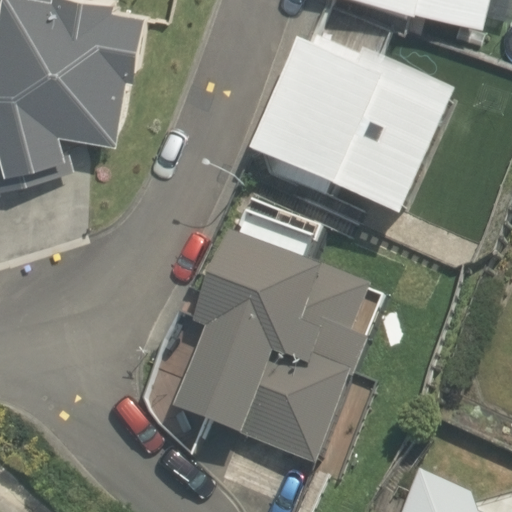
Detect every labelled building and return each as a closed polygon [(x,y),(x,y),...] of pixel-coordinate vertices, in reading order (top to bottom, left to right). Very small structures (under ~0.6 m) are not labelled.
[(121,128),(144,2),(133,0),(6,0),(0,39),(0,177),(52,156),(59,116),(121,128)] [(415,0),(478,16),(482,0),(415,0)] [(302,17),(237,145),(394,217),(453,87),(302,17)] [(314,459),(368,339),(349,331),(371,283),(308,255),(321,227),(236,189),(184,306),(210,317),(174,396),(314,459)] [(511,511),(511,487),(405,439),(370,511),(511,511)]
